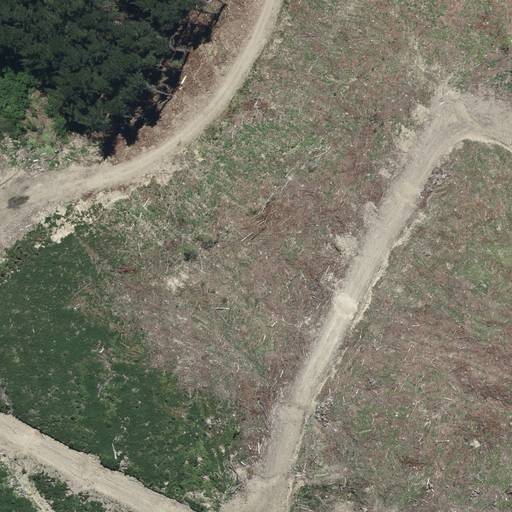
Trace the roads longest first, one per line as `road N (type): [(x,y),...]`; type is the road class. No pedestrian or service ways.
road 1 (track): [(277,511),(297,408),(439,140),(454,129),(511,135)]
road 2 (track): [(268,0),(230,77),(191,129),(136,167),(36,191),(0,226)]
road 3 (track): [(0,424),(172,511)]
